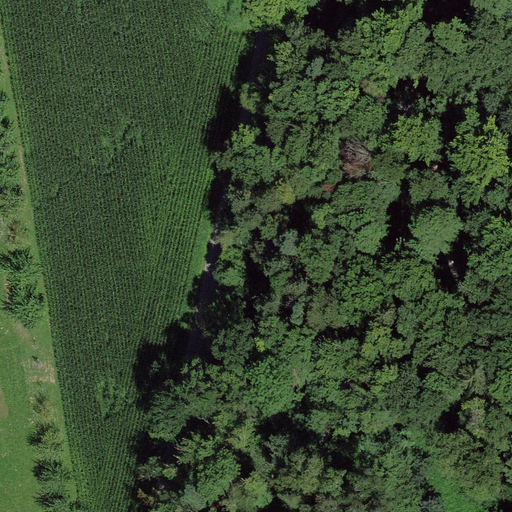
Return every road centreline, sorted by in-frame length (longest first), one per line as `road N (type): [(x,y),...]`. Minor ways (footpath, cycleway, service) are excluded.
road 1 (residential): [(159,511),(274,0)]
road 2 (track): [(511,361),(379,19),(355,0)]
